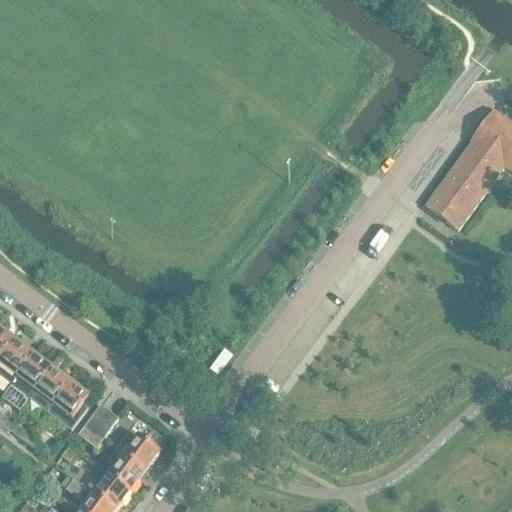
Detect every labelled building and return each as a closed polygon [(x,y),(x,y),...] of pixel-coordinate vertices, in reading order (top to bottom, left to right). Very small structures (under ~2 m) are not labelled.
[(470,148),(471,149),(503,172),(503,171),(511,177),(511,131),(492,118),(470,148)] [(503,172),(471,149),(425,212),(457,235),(503,172)] [(0,362),(13,345),(0,335),(0,362)] [(13,345),(0,362),(0,383),(9,390),(32,360),(13,345)] [(51,374),(32,360),(9,390),(27,404),(34,396),(51,374)] [(51,374),(34,396),(44,404),(41,409),(48,415),(68,387),(51,374)] [(68,387),(48,415),(46,417),(70,436),(87,414),(82,410),(88,402),(68,387)] [(100,410),(83,433),(101,447),(118,424),(100,410)] [(10,428),(0,420),(0,429),(5,433),(10,428)] [(28,442),(10,428),(5,433),(24,447),(28,442)] [(101,447),(83,433),(77,441),(95,455),(101,447)] [(121,461),(144,479),(159,459),(136,441),(126,454),(121,450),(115,458),(120,462),(121,461)] [(28,442),(24,447),(43,461),(47,456),(28,442)] [(121,461),(120,462),(106,480),(129,498),(144,479),(121,461)] [(118,511),(129,498),(106,480),(99,490),(86,481),(79,476),(75,482),(65,474),(62,478),(72,486),(84,495),(91,500),(106,511),(118,511)] [(84,495),(72,486),(65,496),(77,504),(84,495)] [(106,511),(91,500),(82,511),(106,511)]
